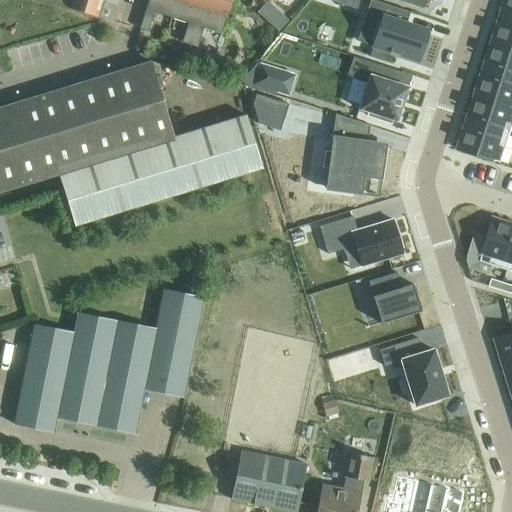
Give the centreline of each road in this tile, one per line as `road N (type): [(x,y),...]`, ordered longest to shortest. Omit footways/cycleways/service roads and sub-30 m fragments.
road 1 (residential): [(511,476),(424,175),(480,0)]
road 2 (residential): [(0,82),(121,47),(135,0)]
